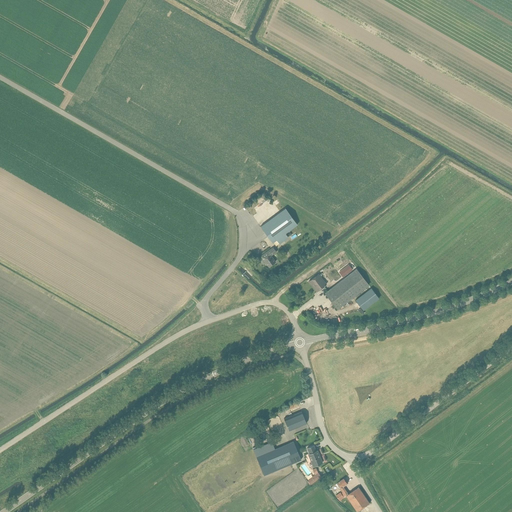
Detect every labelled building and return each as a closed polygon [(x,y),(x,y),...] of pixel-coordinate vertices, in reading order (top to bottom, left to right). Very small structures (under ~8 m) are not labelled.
[(280,244),(288,238),(285,233),(297,224),(285,208),(261,226),(273,243),(277,240),(280,244)] [(253,244),(256,250),(263,245),(259,240),(253,244)] [(270,249),(261,256),(269,267),(273,264),(275,262),(270,255),(273,253),(276,251),(273,247),(270,249)] [(341,280),(325,293),(337,309),(363,289),(368,285),(369,285),(357,269),(344,278),(341,280)] [(319,274),(309,281),(312,285),(313,284),(318,291),(325,285),(319,277),(320,276),(319,274)] [(379,299),(371,289),(355,301),(363,312),(379,299)] [(320,305),(315,312),(319,316),(325,308),(320,305)] [(301,411),(297,413),(284,419),(289,431),(306,423),(301,411)] [(293,441),(289,443),(256,457),(264,475),(301,460),(293,441)] [(313,445),(307,448),(310,456),(309,456),(313,466),(322,463),(317,450),(316,451),(313,445)] [(313,471),(306,475),(309,479),(316,475),(313,471)] [(348,483),(344,478),(337,484),(343,493),(341,494),(340,492),(336,495),(339,500),(349,494),(343,486),(348,483)] [(370,503),(358,487),(349,494),(346,495),(358,511),(370,503)]
